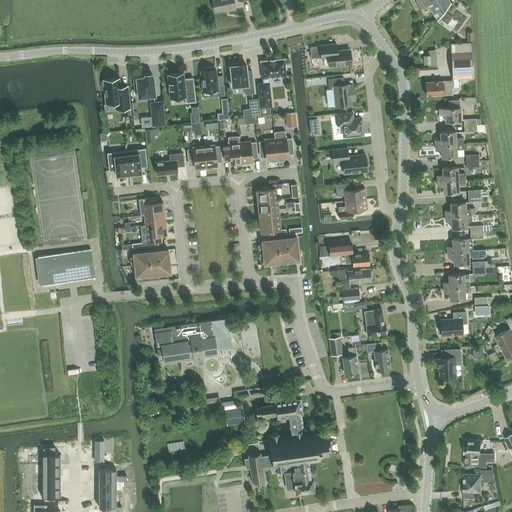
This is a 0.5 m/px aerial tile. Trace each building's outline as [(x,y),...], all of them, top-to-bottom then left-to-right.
[(212,0),(215,12),(223,10),(228,9),(228,11),(235,9),(233,0),(237,0),(238,0),(212,0)] [(413,0),(417,9),(427,5),(438,21),(451,3),(449,0),(413,0)] [(459,11),(465,6),(459,0),(458,0),(454,4),(459,11)] [(450,43),(452,79),(458,78),(472,78),(470,42),(450,43)] [(350,63),(349,49),(336,50),(336,43),(319,45),(310,47),(311,58),(327,57),(328,65),(350,63)] [(263,82),(257,83),(259,99),(260,108),(261,115),(271,114),(270,107),(272,107),(269,78),(286,76),(284,59),(284,58),(275,59),(275,58),(269,59),(270,60),(260,60),(260,61),(262,79),(263,79),(263,82)] [(245,94),(254,93),(252,70),(247,70),(246,64),(239,65),(239,63),(231,64),(231,65),(230,66),(228,67),(229,75),(231,75),(232,86),(244,85),(245,94)] [(215,69),(213,69),(213,67),(204,68),(204,70),(200,71),(202,91),(211,90),(211,96),(225,95),(223,78),(216,79),(215,69)] [(193,78),(183,79),(182,73),(167,75),(170,98),(185,97),(186,103),(195,102),(193,78)] [(136,78),(136,79),(133,79),(134,89),(137,89),(138,98),(155,96),(152,76),(136,78)] [(348,84),(343,84),(343,77),(327,79),(328,89),(333,89),(335,106),(351,105),(350,100),(354,99),(353,90),(349,90),(348,84)] [(119,78),(103,80),(105,104),(115,103),(116,110),(130,108),(127,86),(120,87),(119,78)] [(443,81),(425,82),(426,96),(453,94),(453,88),(459,88),(458,78),(452,79),(452,80),(443,81)] [(253,109),(251,109),(251,116),(261,115),(260,108),(259,99),(252,99),(253,109)] [(448,100),(449,108),(439,108),(439,114),(445,114),(445,121),(461,120),(460,106),(460,99),(448,100)] [(165,125),(162,101),(150,102),(152,126),(165,125)] [(295,112),(287,113),(288,119),(290,119),(291,127),(297,126),(295,112)] [(343,137),(362,134),(360,118),(352,119),(352,112),(336,114),(337,126),(342,125),(343,137)] [(182,122),(182,133),(201,132),(200,121),(182,122)] [(286,138),(285,131),(274,132),(277,161),(284,160),(284,157),(288,157),(287,151),(293,150),(292,138),(286,138)] [(434,140),(435,145),(463,143),(463,137),(456,138),(456,131),(440,132),(440,140),(434,140)] [(277,161),(274,132),(275,138),(264,139),(264,141),(258,141),(260,154),(266,153),(266,159),(271,158),(271,161),(277,161)] [(242,165),(238,136),(228,137),(229,145),(223,145),(224,158),(230,157),(231,163),(235,162),(235,165),(242,165)] [(238,136),(242,165),(248,164),(248,161),(252,161),(251,155),(257,154),(256,142),(250,142),(250,141),(240,142),(239,136),(238,136)] [(466,149),(466,143),(463,143),(435,145),(435,150),(441,150),(441,157),(457,156),(457,150),(466,149)] [(214,146),(214,145),(203,146),(206,169),(212,168),(212,165),(216,165),(216,159),(222,158),(220,146),(214,146)] [(199,169),(206,169),(203,146),(193,147),(193,149),(187,149),(188,162),(194,161),(195,167),(199,166),(199,169)] [(347,148),(331,150),(333,162),(342,161),(343,174),(366,171),(366,167),(368,165),(367,160),(365,159),(365,154),(348,156),(347,148)] [(145,149),(126,151),(129,175),(141,173),(140,167),(147,167),(145,149)] [(129,175),(126,151),(107,153),(109,171),(116,170),(116,176),(129,175)] [(170,160),(156,162),(157,175),(178,172),(177,166),(184,166),(183,153),(169,154),(170,160)] [(436,176),(437,181),(465,179),(465,173),(458,173),(458,167),(442,168),(443,176),(436,176)] [(459,185),(466,185),(465,179),(437,181),(437,185),(443,185),(443,193),(460,192),(459,185)] [(344,201),(365,199),(364,188),(349,190),(348,183),(335,185),(336,196),(344,196),(344,201)] [(256,190),(257,201),(277,198),(276,188),(272,189),(268,189),(268,187),(262,188),(262,190),(256,190)] [(140,215),(164,212),(163,202),(157,203),(156,197),(138,199),(140,215)] [(257,201),(259,211),(279,209),(277,198),(257,201)] [(365,199),(344,201),(345,207),(337,208),(339,219),(352,217),(351,211),(367,210),(365,199)] [(450,210),(445,210),(445,216),(467,215),(471,215),(475,214),(474,208),(466,208),(465,202),(450,203),(450,210)] [(259,211),(260,221),(280,219),(279,209),(259,211)] [(164,212),(140,215),(144,215),(145,225),(165,223),(164,212)] [(467,215),(445,216),(446,221),(451,221),(451,228),(467,228),(466,221),(471,220),(471,215),(467,215)] [(260,221),(261,231),(269,231),(273,230),(277,230),(281,229),(280,219),(260,221)] [(166,233),(165,223),(145,225),(140,225),(142,242),(145,242),(149,242),(154,241),(158,241),(161,240),(160,234),(166,233)] [(468,239),(468,238),(452,239),(453,246),(447,246),(447,251),(469,251),(473,250),(472,239),(483,238),(483,236),(483,231),(470,232),(471,238),(468,239)] [(296,263),(296,260),(299,260),(297,236),(262,240),(262,243),(259,244),(261,261),(264,261),(264,264),(287,261),(287,264),(296,263)] [(328,246),(319,247),(319,256),(344,254),(345,263),(352,263),(352,267),(369,265),(368,252),(352,254),(351,241),(328,243),(328,246)] [(42,284),(42,285),(95,278),(95,277),(94,277),(90,249),(91,249),(90,248),(38,256),(38,257),(39,257),(43,284),(42,284)] [(171,273),(168,249),(133,253),(133,256),(131,256),(132,265),(134,265),(136,276),(139,276),(139,279),(148,278),(148,275),(158,274),(159,277),(168,276),(167,273),(171,273)] [(453,256),(454,264),(470,263),(469,256),(472,256),(472,258),(484,257),(484,256),(486,256),(486,249),(473,250),(469,251),(447,251),(448,257),(453,256)] [(347,268),(332,269),(332,275),(338,275),(338,278),(341,277),(342,290),(349,289),(348,282),(371,280),(370,268),(347,270),(347,268)] [(449,282),(443,282),(443,287),(465,286),(470,286),(469,274),(448,275),(449,282)] [(470,292),(470,286),(465,286),(443,287),(443,292),(449,292),(450,300),(466,299),(465,293),(470,292)] [(359,288),(342,290),(343,301),(360,299),(359,288)] [(488,305),(479,305),(480,315),(488,315),(488,305)] [(367,335),(385,333),(382,309),(364,311),(367,335)] [(440,323),(438,323),(439,332),(441,332),(441,336),(462,334),(462,324),(466,324),(465,312),(453,312),(453,318),(440,319),(440,323)] [(218,319),(154,329),(158,358),(164,357),(164,361),(194,356),(194,359),(202,357),(202,355),(216,353),(215,344),(222,343),(218,319)] [(357,331),(359,338),(367,336),(365,329),(357,331)] [(511,333),(509,329),(496,336),(506,357),(508,356),(510,357),(511,355),(511,333)] [(330,338),(329,339),(331,356),(343,355),(340,337),(330,338)] [(382,343),(367,345),(368,351),(373,351),(376,371),(391,369),(387,348),(383,349),(382,343)] [(344,374),(359,372),(356,355),(355,346),(348,347),(349,356),(342,357),(344,374)] [(461,364),(460,349),(442,350),(442,357),(439,357),(439,358),(437,358),(438,366),(439,366),(440,378),(442,378),(444,380),(449,380),(451,378),(456,377),(455,364),(461,364)] [(177,370),(193,369),(194,375),(203,374),(202,360),(193,361),(193,358),(176,360),(177,370)] [(292,434),(282,436),(281,432),(269,434),(269,439),(268,439),(269,439),(271,454),(261,456),(261,453),(248,455),(248,458),(244,458),(245,466),(246,466),(248,468),(250,468),(252,482),(253,482),(254,485),(257,484),(257,485),(261,484),(264,483),(264,480),(265,480),(263,470),(270,469),(270,466),(273,465),(274,470),(276,470),(276,472),(285,470),(284,469),(286,468),(286,467),(294,466),(295,471),(293,472),(285,474),(287,489),(296,487),(297,495),(303,494),(303,491),(313,490),(313,488),(314,486),(315,484),(314,482),(312,481),(312,480),(311,480),(308,465),(309,465),(309,460),(320,458),(320,455),(328,453),(331,453),(330,446),(332,446),(331,440),(329,440),(328,434),(325,434),(325,433),(317,435),(316,431),(302,434),(298,413),(301,412),(299,398),(274,402),(275,403),(260,406),(260,407),(256,407),(257,416),(261,415),(261,416),(276,413),(276,414),(288,412),(292,434)] [(227,422),(244,419),(242,405),(225,408),(227,422)] [(258,448),(266,447),(265,439),(246,441),(247,454),(259,452),(258,448)] [(464,445),(464,467),(486,467),(486,461),(494,461),(494,453),(481,453),(481,439),(464,439),(464,445)] [(104,460),(104,440),(95,440),(95,452),(95,460),(104,460)] [(43,453),(41,453),(41,464),(60,464),(60,453),(55,453),(55,447),(43,448),(43,453)] [(60,464),(41,464),(41,474),(41,475),(60,475),(60,474),(60,464)] [(116,468),(99,468),(99,470),(99,480),(99,481),(116,481),(122,481),(127,481),(127,475),(116,475),(116,468)] [(480,473),(464,473),(463,483),(461,485),(461,489),(463,490),(463,492),(463,498),(474,498),(474,492),(481,492),(482,486),(484,486),(484,481),(495,481),(492,469),(480,469),(480,473)] [(60,475),(41,475),(41,477),(41,487),(60,487),(60,477),(60,475)] [(116,481),(99,481),(99,482),(99,493),(99,494),(116,494),(116,481)] [(60,487),(41,487),(41,497),(60,497),(60,487)] [(116,494),(99,494),(99,495),(99,505),(99,507),(103,507),(103,511),(121,511),(122,506),(116,506),(116,494)] [(499,500),(484,505),(486,509),(500,505),(499,500)]
